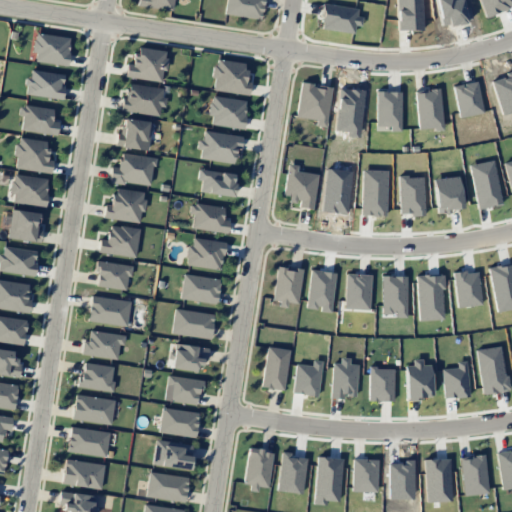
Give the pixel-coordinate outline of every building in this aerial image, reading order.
[(136,0),(136,5),(170,11),(172,0),(136,0)] [(225,0),(224,15),(260,19),(262,0),(225,0)] [(65,66),(70,38),(34,33),(31,53),(35,53),(34,61),(65,66)] [(124,77),(162,81),(165,51),(135,48),(133,64),(125,64),(124,77)] [(247,94),(249,82),(244,81),(246,63),(214,59),(212,77),(213,77),(212,90),(247,94)] [(23,94),(61,100),(63,87),(61,86),(62,74),(30,69),(29,78),(26,77),(23,94)] [(325,127),(330,87),(299,83),(295,117),(315,120),(314,126),(325,127)] [(159,106),(162,106),(164,88),(127,84),(125,98),(121,98),(119,111),(157,115),(159,106)] [(210,124),(241,128),(245,100),(210,96),(207,115),(211,116),(210,124)] [(57,122),(50,121),(52,109),(18,105),(17,115),(22,116),(20,131),(55,135),(57,122)] [(114,147),(147,150),(150,122),(123,119),(121,132),(115,132),(114,147)] [(198,159),(235,164),(239,136),(203,131),(201,140),(196,139),(195,149),(199,150),(198,159)] [(13,169),(49,173),(51,160),(45,159),(47,141),(16,137),(13,169)] [(149,187),(153,157),(120,153),(118,167),(110,166),(108,181),(149,187)] [(311,209),(316,174),(296,171),(297,165),(286,164),(282,199),(297,200),(296,207),(311,209)] [(233,195),(234,173),(197,171),(196,180),(200,180),(199,193),(233,195)] [(11,203),(43,207),(47,179),(11,174),(9,194),(13,194),(11,203)] [(102,218),(140,222),(143,192),(113,189),(111,205),(103,205),(102,218)] [(190,229),(226,233),(227,220),(221,220),(223,207),(189,203),(188,214),(192,214),(190,229)] [(40,214),(13,210),(8,238),(36,242),(40,214)] [(97,253),(134,256),(137,228),(108,225),(107,240),(98,239),(97,253)] [(184,266),(220,269),(223,242),(192,238),(191,246),(186,245),(184,266)] [(34,250),(2,247),(1,254),(0,254),(0,271),(33,276),(35,263),(33,263),(34,250)] [(125,291),(129,266),(97,261),(94,286),(125,291)] [(300,269),(275,266),(271,300),(278,301),(278,307),(285,308),(286,302),(296,303),(300,269)] [(179,298),(215,304),(219,279),(182,274),(179,298)] [(0,309),(26,312),(29,284),(0,280),(0,309)] [(126,326),(129,301),(89,296),(86,321),(126,326)] [(170,333),(209,339),(212,315),(173,309),(170,333)] [(0,342),(21,346),(25,320),(0,316),(0,342)] [(80,354),(115,359),(118,344),(122,344),(124,335),(88,330),(87,342),(82,341),(80,354)] [(170,368),(194,371),(195,363),(205,363),(207,347),(173,344),(172,354),(171,354),(170,368)] [(288,350),(266,346),(260,387),(282,390),(288,350)] [(0,374),(18,377),(20,361),(10,360),(11,351),(0,349),(0,374)] [(112,366),(83,363),(82,374),(77,374),(76,388),(110,391),(112,366)] [(165,401),(197,405),(200,380),(168,376),(165,401)] [(0,407),(13,409),(15,384),(0,382),(0,407)] [(113,400),(75,394),(70,419),(109,425),(113,400)] [(197,412),(160,409),(158,434),(194,437),(197,412)] [(9,430),(10,417),(0,415),(0,440),(1,440),(2,430),(9,430)] [(108,431),(69,428),(66,452),(105,456),(108,431)] [(188,469),(191,444),(154,440),(151,465),(188,469)] [(249,485),(248,491),(256,492),(257,487),(267,488),(271,451),(246,449),(242,484),(249,485)] [(100,488),(102,464),(63,460),(61,485),(100,488)] [(145,498),(184,501),(186,476),(147,473),(145,498)] [(65,511),(90,511),(91,511),(92,511),(94,496),(60,491),(58,510),(66,511),(65,511)]
